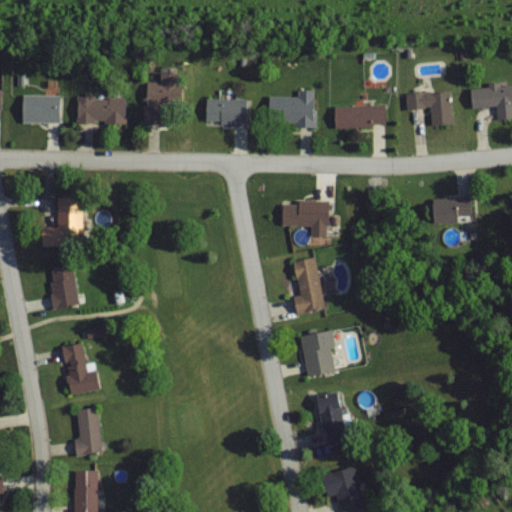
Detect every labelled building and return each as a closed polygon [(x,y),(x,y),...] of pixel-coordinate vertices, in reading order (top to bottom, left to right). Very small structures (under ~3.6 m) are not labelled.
[(142,122),(156,122),(156,103),(181,103),(181,81),(175,81),(175,70),(158,70),(158,81),(142,81),(142,122)] [(494,106),(495,119),(511,118),(511,82),(468,85),(469,107),(494,106)] [(297,95),(266,96),(267,126),(312,125),(311,87),(297,88),(297,95)] [(429,124),(451,123),(449,90),(410,92),(411,108),(428,107),(429,124)] [(20,121),(59,121),(59,93),(20,93),(20,121)] [(125,95),(74,95),(74,123),(125,123),(125,95)] [(246,124),(246,98),(204,98),(204,124),(246,124)] [(383,105),(331,105),(331,125),(383,125),(383,105)] [(77,196),(54,196),(54,221),(37,221),(38,243),(78,243),(77,196)] [(309,226),(309,235),(326,236),(326,200),(281,200),(280,225),(309,226)] [(313,255),(288,260),(298,313),(323,308),(313,255)] [(78,304),(71,263),(46,267),(53,308),(78,304)] [(332,372),(329,329),(301,331),(304,374),(332,372)] [(67,394),(97,389),(92,362),(84,364),(80,342),(59,345),(67,394)] [(313,396),(326,446),(343,441),(330,392),(313,396)] [(76,455),(99,453),(96,407),(74,408),(76,455)] [(354,465),(320,473),(324,495),(335,492),(339,511),(342,511),(363,507),(354,465)] [(72,511),(96,511),(96,469),(73,469),(72,511)]
